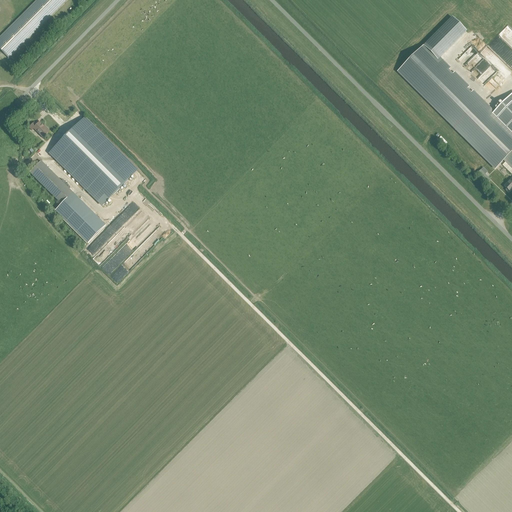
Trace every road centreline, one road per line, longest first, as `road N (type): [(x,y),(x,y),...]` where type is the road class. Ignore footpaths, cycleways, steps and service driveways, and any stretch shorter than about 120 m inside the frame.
road 1 (track): [(456,511),(130,188),(105,215)]
road 2 (unclassified): [(511,239),(269,0)]
road 3 (unclassified): [(116,0),(20,97)]
